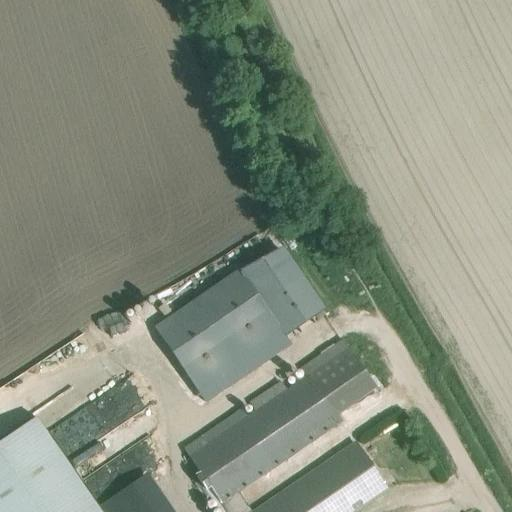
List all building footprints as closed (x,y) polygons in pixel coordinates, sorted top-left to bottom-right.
[(283,246),(243,271),(258,295),(286,336),(326,309),(283,246)] [(241,268),(153,327),(206,404),(293,346),(291,343),(286,336),(267,308),(258,295),(243,271),(241,268)] [(148,432),(135,411),(150,403),(135,376),(52,424),(71,457),(113,432),(122,447),(148,432)] [(341,422),(308,376),(190,457),(226,511),(355,511),(388,490),(356,443),(254,511),(252,511),(239,491),(341,422)] [(100,511),(37,417),(0,442),(0,511),(100,511)]
